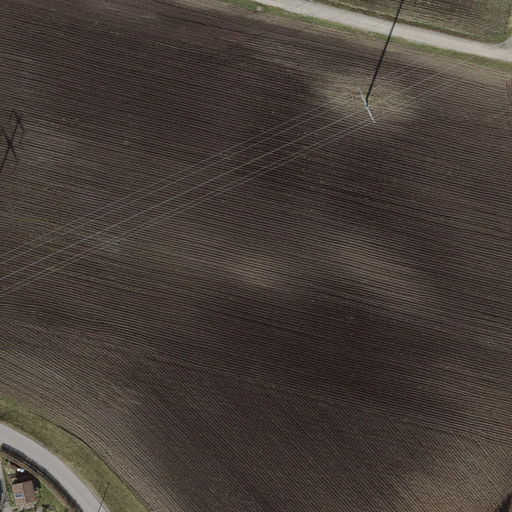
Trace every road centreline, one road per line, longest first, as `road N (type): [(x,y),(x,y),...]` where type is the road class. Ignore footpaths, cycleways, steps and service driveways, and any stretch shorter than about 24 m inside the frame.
road 1 (track): [(511,57),(281,0)]
road 2 (residential): [(0,435),(40,457),(95,511)]
